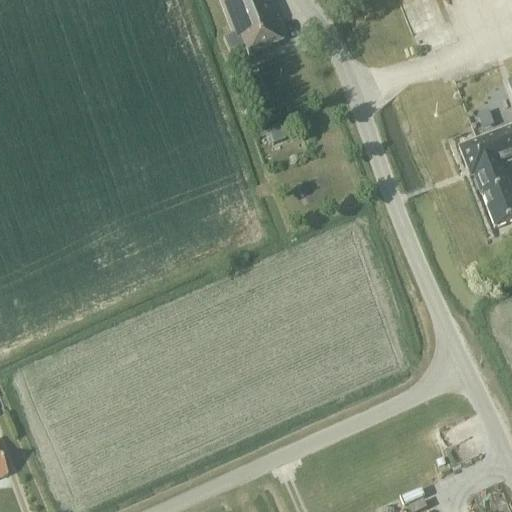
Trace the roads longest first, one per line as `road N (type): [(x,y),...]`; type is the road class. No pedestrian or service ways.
road 1 (unclassified): [(463,372),(337,55),(300,0)]
road 2 (unclassified): [(161,511),(463,372)]
